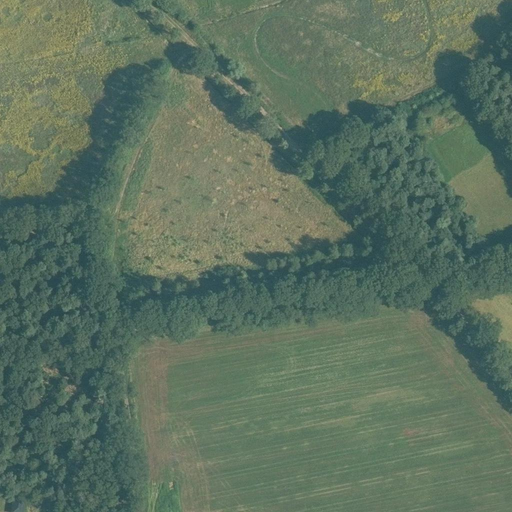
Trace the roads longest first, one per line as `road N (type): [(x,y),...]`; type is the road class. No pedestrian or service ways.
road 1 (track): [(0,359),(431,283)]
road 2 (track): [(431,283),(151,0)]
road 3 (track): [(511,376),(431,283)]
